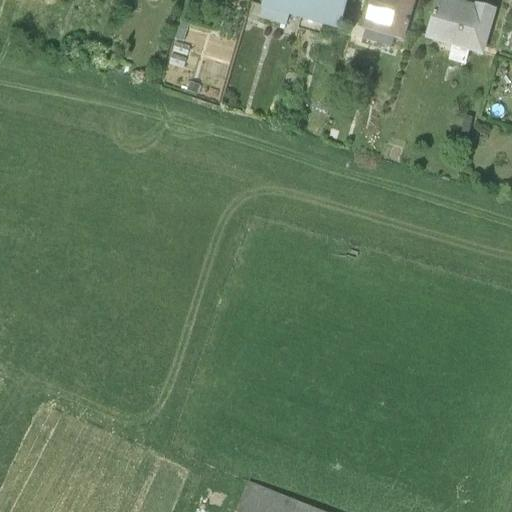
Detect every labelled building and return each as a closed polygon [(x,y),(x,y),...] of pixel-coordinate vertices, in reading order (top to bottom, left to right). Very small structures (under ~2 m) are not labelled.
[(264,0),(262,8),(301,20),(307,0),(264,0)] [(348,0),(307,0),(301,20),(340,31),(348,0)] [(372,0),(363,31),(403,43),(415,0),(372,0)] [(437,0),(425,39),(482,56),(496,10),(475,4),(474,8),(448,0),(437,0)] [(318,511),(245,484),(233,511),(318,511)]
